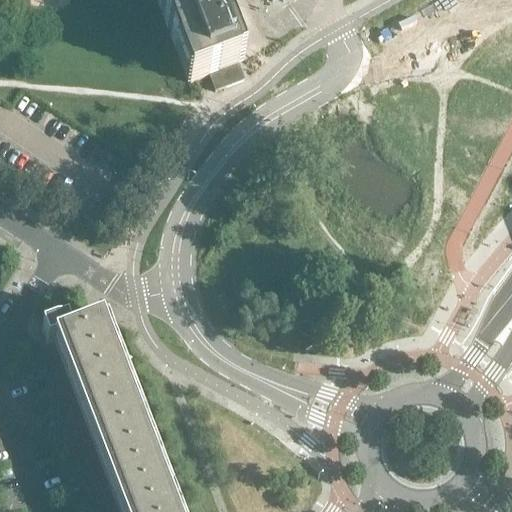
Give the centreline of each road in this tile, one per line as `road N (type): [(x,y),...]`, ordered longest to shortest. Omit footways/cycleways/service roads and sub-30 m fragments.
road 1 (unclassified): [(134,299),(270,90),(273,65)]
road 2 (residential): [(6,333),(45,354),(106,511)]
road 3 (unclassified): [(287,391),(134,299)]
